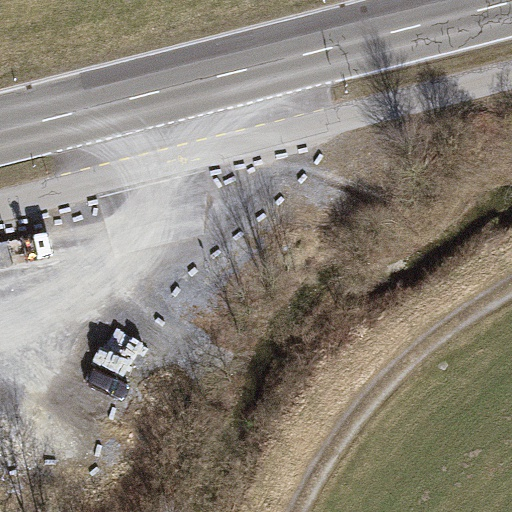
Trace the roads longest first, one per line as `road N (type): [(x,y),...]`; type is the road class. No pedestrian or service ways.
road 1 (secondary): [(0,133),(511,6)]
road 2 (track): [(298,511),(353,416),(439,325),(511,283)]
